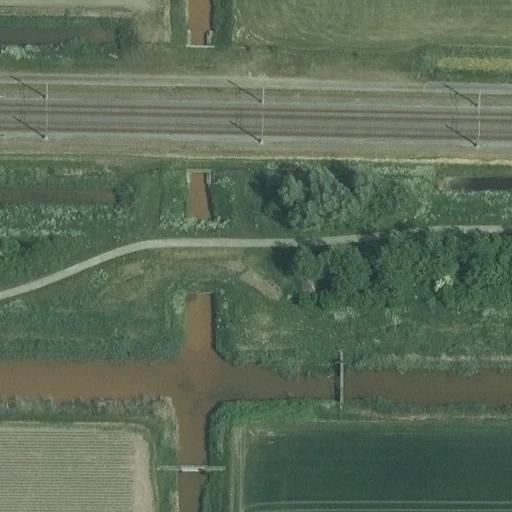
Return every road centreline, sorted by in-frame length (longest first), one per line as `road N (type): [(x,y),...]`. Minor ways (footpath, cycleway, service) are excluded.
road 1 (track): [(511,164),(0,150)]
road 2 (track): [(423,87),(0,78)]
